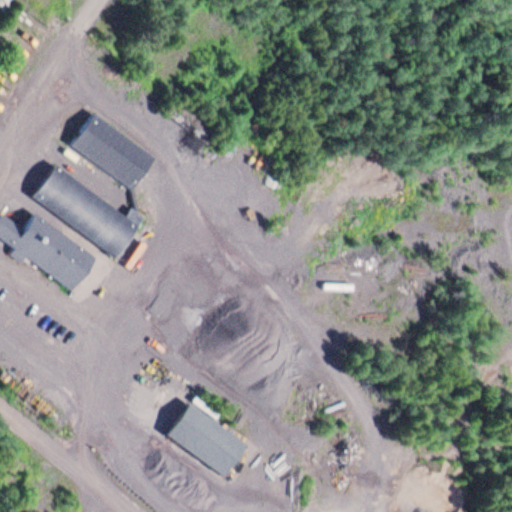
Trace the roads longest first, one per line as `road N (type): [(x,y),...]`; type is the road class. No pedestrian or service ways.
road 1 (residential): [(96,317),(148,297),(179,222),(160,116),(68,52)]
road 2 (residential): [(96,317),(0,255),(68,52)]
road 3 (residential): [(138,511),(0,401)]
road 4 (residential): [(85,465),(111,338),(96,317)]
